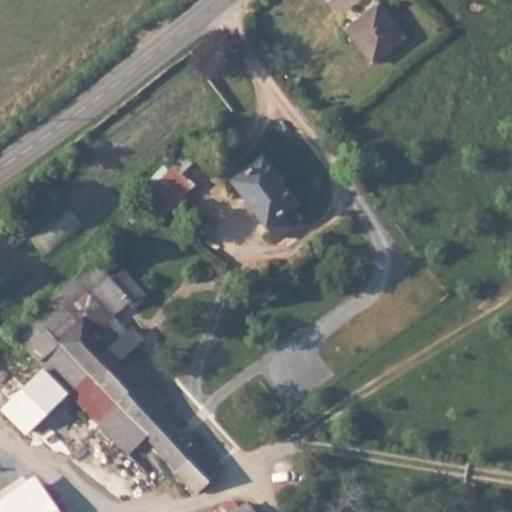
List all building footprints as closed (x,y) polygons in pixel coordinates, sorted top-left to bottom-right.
[(384,26),(360,0),(338,0),(329,8),(335,13),(319,26),(347,58),(384,26)] [(148,153),(161,166),(181,146),(168,133),(148,153)] [(273,218),(267,212),(261,203),(276,193),(239,144),(208,168),(256,232),(273,218)] [(148,153),(115,187),(132,204),(165,170),(161,166),(148,153)] [(70,251),(0,312),(0,326),(98,435),(117,419),(148,454),(141,461),(172,491),(194,472),(135,405),(143,399),(121,374),(125,370),(108,351),(102,357),(87,340),(93,335),(105,324),(88,306),(105,291),(110,296),(121,285),(99,261),(88,271),(70,251)] [(87,340),(102,357),(108,351),(93,335),(87,340)]
